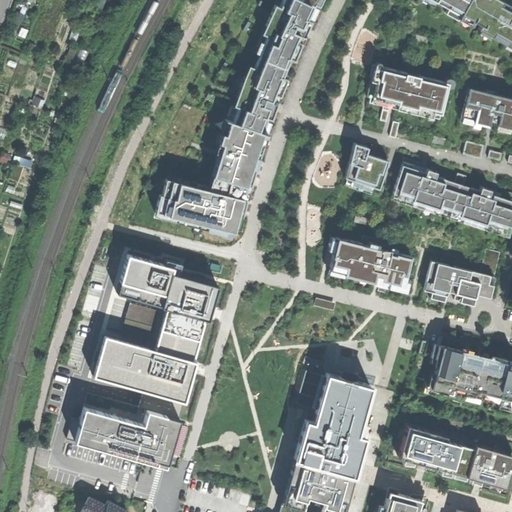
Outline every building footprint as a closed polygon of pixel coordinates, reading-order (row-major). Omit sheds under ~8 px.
[(265,25),(270,27),(250,77),(244,75),(237,93),(242,95),(241,98),(233,121),(261,131),(265,120),(266,117),(269,109),(266,108),(269,100),(272,101),(273,100),(274,97),(275,94),(279,84),(293,51),(297,40),(298,39),(299,35),(300,34),(297,33),(300,25),(303,26),(307,19),(313,5),(302,0),(282,0),(280,6),(274,18),(269,16),(265,25)] [(458,18),(460,14),(468,0),(432,0),(435,1),(438,3),(448,8),(445,13),(457,19),(458,18)] [(468,0),(460,14),(474,21),(480,25),(478,29),(497,39),(496,39),(505,44),(507,40),(511,42),(511,13),(511,14),(506,11),(509,7),(496,0),(468,0)] [(274,4),(269,16),(274,18),(280,6),(274,4)] [(460,14),(458,18),(472,26),(474,21),(460,14)] [(311,21),(307,19),(303,26),(300,25),(297,33),(300,34),(299,35),(303,37),(311,21)] [(428,37),(416,34),(415,41),(427,44),(428,37)] [(301,42),(297,40),(293,51),(297,52),(301,42)] [(376,78),(371,96),(384,100),(379,119),(385,121),(389,106),(392,94),(398,96),(396,103),(440,113),(448,82),(418,74),(418,75),(405,72),(405,71),(379,65),(372,64),(369,76),(376,78)] [(283,85),(279,84),(275,94),(279,96),(283,85)] [(511,97),(468,87),(461,115),(489,122),(491,123),(494,124),(511,128),(511,97)] [(389,106),(396,108),(439,119),(440,113),(396,103),(398,96),(392,94),(389,106)] [(277,101),(273,100),(272,101),(269,100),(266,108),(269,109),(266,117),(271,119),(277,101)] [(229,120),(225,133),(222,143),(207,188),(242,197),(250,168),(251,166),(254,167),(256,158),(254,157),(256,150),(262,131),(261,131),(233,121),(229,120)] [(265,120),(261,131),(262,131),(266,133),(270,122),(265,120)] [(399,122),(393,121),(389,136),(395,137),(399,122)] [(434,136),(432,142),(444,146),(446,139),(434,136)] [(465,140),(462,154),(480,158),(483,144),(465,140)] [(353,141),(348,161),(349,161),(352,148),(365,153),(367,146),(353,141)] [(348,161),(344,177),(347,178),(373,186),(379,188),(381,180),(384,173),(383,173),(387,160),(370,154),(365,153),(352,148),(349,161),(348,161)] [(260,152),(256,150),(254,157),(256,158),(254,167),(251,166),(250,168),(255,169),(260,152)] [(489,150),(487,157),(499,160),(501,153),(493,151),(489,150)] [(414,160),(404,157),(403,158),(392,193),(416,200),(414,205),(423,208),(425,203),(445,210),(444,215),(447,216),(461,174),(458,173),(457,173),(454,181),(453,184),(444,181),(445,178),(435,175),(436,171),(426,168),(425,172),(423,171),(412,168),(414,160)] [(463,174),(461,174),(447,216),(451,217),(452,212),(463,216),(476,220),(486,223),(485,228),(493,231),(495,226),(504,229),(508,214),(511,200),(511,198),(511,192),(502,189),(501,193),(500,197),(494,195),(489,193),(490,189),(480,186),(479,189),(471,187),(470,190),(462,187),(463,184),(465,175),(463,174)] [(195,185),(165,178),(161,194),(159,193),(155,211),(233,230),(238,214),(238,213),(241,214),(243,207),(239,206),(242,197),(207,188),(204,187),(195,185)] [(371,193),(373,186),(347,178),(344,184),(371,193)] [(416,200),(392,193),(390,198),(447,216),(444,215),(445,210),(425,203),(423,208),(414,205),(416,200)] [(247,198),(242,197),(239,206),(243,207),(241,214),(238,213),(238,214),(242,215),(247,198)] [(462,221),(463,216),(452,212),(451,217),(447,216),(462,221)] [(511,220),(511,214),(508,214),(504,229),(495,226),(493,231),(485,228),(486,223),(476,220),(474,225),(508,236),(511,220)] [(367,218),(355,215),(354,221),(366,224),(367,218)] [(389,282),(403,285),(405,278),(411,255),(405,254),(389,250),(390,249),(381,247),(381,248),(375,246),(377,237),(362,235),(360,243),(336,237),(335,237),(330,236),(327,249),(327,250),(327,251),(328,249),(333,250),(329,267),(344,271),(343,273),(346,273),(361,277),(361,275),(372,278),(375,278),(375,276),(380,278),(380,279),(377,290),(384,291),(384,292),(385,291),(384,290),(385,287),(388,287),(389,282)] [(486,248),(480,272),(481,273),(495,276),(500,252),(486,248)] [(127,253),(116,293),(160,305),(166,307),(207,318),(211,305),(217,284),(171,271),(172,266),(160,262),(127,253)] [(444,300),(445,294),(446,295),(447,291),(448,287),(455,289),(454,292),(455,293),(453,299),(472,303),(475,293),(478,282),(491,285),(488,296),(489,297),(492,284),(479,281),(481,273),(480,272),(460,267),(459,273),(455,272),(456,266),(430,260),(423,289),(431,291),(430,297),(444,300)] [(495,276),(481,273),(479,281),(492,284),(493,284),(495,276)] [(409,279),(405,278),(403,285),(389,282),(388,287),(406,292),(409,279)] [(475,293),(488,296),(491,285),(478,282),(475,293)] [(316,297),(314,305),(333,310),(335,302),(316,297)] [(125,318),(155,326),(159,310),(129,302),(125,318)] [(160,327),(201,339),(207,318),(166,307),(160,327)] [(155,326),(125,318),(120,333),(151,342),(155,326)] [(104,334),(92,375),(143,389),(184,400),(189,383),(192,373),(186,372),(189,360),(195,362),(201,339),(160,327),(154,348),(104,334)] [(472,352),(421,340),(420,345),(440,350),(438,356),(507,373),(510,362),(497,359),(495,367),(470,361),(472,352)] [(418,352),(438,357),(438,356),(440,350),(420,345),(418,352)] [(497,359),(472,352),(470,361),(495,367),(497,359)] [(430,386),(511,406),(511,362),(510,362),(507,373),(438,356),(438,357),(430,386)] [(192,373),(195,362),(189,360),(186,372),(192,373)] [(311,407),(316,408),(325,375),(320,374),(305,369),(295,403),(311,407)] [(294,458),(352,474),(355,461),(356,461),(360,446),(363,435),(356,433),(369,385),(326,373),(325,375),(316,408),(314,415),(312,421),(305,418),(294,458)] [(146,408),(179,417),(184,400),(143,389),(139,406),(146,408)] [(70,422),(66,438),(140,459),(156,463),(166,466),(169,452),(179,417),(146,408),(139,406),(138,407),(146,409),(142,423),(83,407),(79,420),(78,424),(70,422)] [(511,457),(502,455),(503,451),(485,446),(436,432),(434,431),(406,423),(397,456),(416,461),(419,461),(420,457),(426,459),(425,463),(476,478),(477,473),(484,475),(482,480),(504,486),(511,458),(511,457)] [(172,453),(169,452),(166,466),(140,459),(139,462),(144,463),(168,470),(172,453)] [(277,511),(341,511),(353,475),(294,458),(294,459),(297,460),(290,484),(286,483),(277,511)] [(293,459),(286,483),(290,484),(297,460),(294,459),(293,459)] [(415,511),(416,511),(420,498),(387,490),(383,505),(381,511),(415,511)] [(127,511),(108,501),(105,506),(89,497),(80,511),(127,511)]
